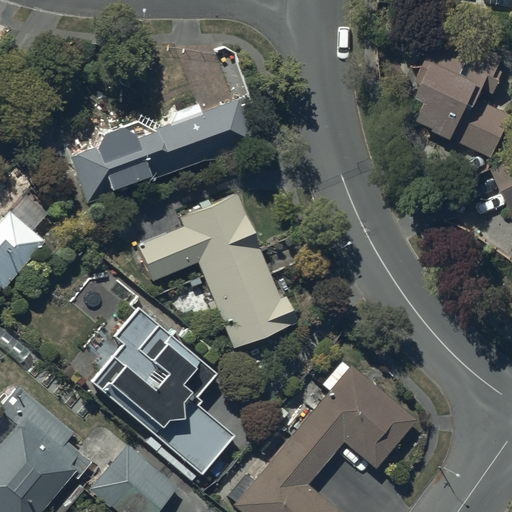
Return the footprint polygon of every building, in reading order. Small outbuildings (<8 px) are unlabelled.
[(471,51),(435,34),(416,74),(422,77),(417,87),(427,92),(416,115),(492,151),(511,111),(478,95),(484,82),(494,87),(503,69),(497,66),(503,53),(476,40),(471,51)] [(93,141),(67,150),(85,199),(252,138),(236,95),(151,126),(134,116),(120,122),(115,120),(98,128),(92,139),(93,141)] [(511,155),(492,165),(511,205),(511,204),(511,155)] [(278,295),(233,190),(178,214),(181,222),(136,242),(152,276),(194,258),(212,298),(206,300),(217,325),(222,323),(232,346),(294,318),(283,292),(278,295)] [(0,286),(42,238),(8,208),(0,217),(0,286)] [(214,369),(136,304),(112,332),(121,340),(89,377),(199,470),(231,432),(194,401),(198,397),(194,393),(214,369)] [(327,387),(231,500),(245,511),(332,511),(337,507),(306,481),(342,438),(374,464),(414,416),(349,361),(347,365),(340,359),(321,381),(327,387)] [(0,511),(32,511),(70,469),(75,473),(88,458),(64,436),(70,429),(22,386),(0,410),(0,411),(2,413),(0,414),(0,511)] [(124,442),(88,485),(120,511),(150,511),(174,483),(124,442)]
